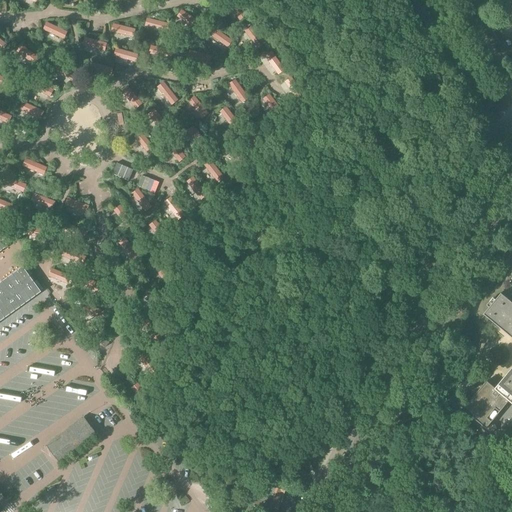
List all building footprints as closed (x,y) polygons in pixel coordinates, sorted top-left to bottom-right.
[(227,0),(222,4),(237,21),(244,15),(230,0),(227,0)] [(500,0),(492,0),(499,8),(504,4),(500,0)] [(177,17),(195,29),(200,22),(181,9),(177,17)] [(146,27),(167,32),(170,24),(148,18),(146,27)] [(43,30),(64,38),(67,30),(46,22),(43,30)] [(111,32),(133,38),(133,37),(135,29),(114,23),(111,32)] [(242,31),(255,49),(263,44),(250,26),(242,31)] [(210,35),(229,47),(234,40),(215,27),(210,35)] [(82,46),(104,51),(106,42),(84,37),(82,46)] [(16,51),(35,63),(40,56),(21,44),(16,51)] [(149,54),(171,59),(173,51),(152,45),(149,54)] [(114,56),(136,62),(138,54),(116,48),(114,56)] [(189,59),(211,64),(213,55),(191,50),(189,59)] [(90,70),(111,77),(114,69),(93,61),(90,70)] [(72,80),(76,72),(55,62),(52,70),(72,80)] [(0,85),(15,93),(19,85),(0,75),(0,85)] [(31,87),(51,96),(55,88),(35,79),(31,87)] [(250,98),(237,79),(230,85),(243,103),(250,98)] [(178,101),(165,82),(158,88),(171,106),(178,101)] [(143,105),(131,87),(124,91),(136,110),(143,105)] [(284,111),(271,93),(264,98),(277,116),(284,111)] [(208,113),(195,95),(188,100),(201,118),(208,113)] [(20,109),(40,119),(44,111),(24,101),(20,109)] [(240,125),(227,107),(219,112),(232,131),(240,125)] [(168,126),(155,108),(148,113),(161,131),(168,126)] [(0,119),(9,124),(13,116),(0,109),(0,119)] [(204,137),(191,119),(183,124),(196,142),(204,137)] [(256,146),(272,130),(266,124),(250,139),(256,146)] [(156,149),(142,132),(135,138),(149,155),(156,149)] [(187,157),(174,139),(166,144),(179,162),(187,157)] [(247,160),(234,142),(227,147),(240,165),(247,160)] [(47,167),(26,158),(22,166),(43,175),(47,167)] [(225,178),(212,160),(204,165),(217,183),(225,178)] [(26,183),(5,175),(2,184),(23,191),(26,183)] [(207,194),(194,176),(186,181),(200,200),(207,194)] [(151,206),(138,188),(131,193),(144,211),(151,206)] [(55,202),(34,194),(31,202),(52,210),(55,202)] [(184,214),(171,196),(164,201),(177,220),(184,214)] [(19,206),(0,198),(0,208),(16,214),(19,206)] [(89,206),(68,198),(65,206),(86,214),(89,206)] [(134,223),(121,205),(114,210),(127,228),(134,223)] [(170,238),(157,219),(150,225),(163,243),(170,238)] [(89,231),(67,223),(64,232),(86,239),(89,231)] [(50,233),(29,225),(26,234),(47,241),(50,233)] [(0,234),(0,321),(41,291),(23,266),(0,282),(0,251),(8,245),(0,234)] [(142,263),(129,245),(122,250),(135,269),(142,263)] [(87,256),(66,248),(63,257),(84,264),(87,256)] [(169,274),(156,255),(149,261),(162,279),(169,274)] [(71,277),(50,269),(47,278),(68,285),(71,277)] [(106,287),(85,279),(82,288),(103,295),(106,287)] [(163,301),(150,283),(143,288),(156,306),(163,301)] [(511,302),(501,293),(483,314),(511,337),(511,302)] [(105,313),(84,306),(81,314),(102,321),(105,313)] [(163,339),(150,320),(143,326),(156,344),(163,339)] [(158,370),(145,352),(138,357),(151,375),(158,370)] [(511,367),(498,384),(503,388),(510,393),(511,395),(511,367)] [(510,393),(503,388),(499,392),(486,381),(464,407),(474,415),(472,417),(482,425),(480,427),(486,432),(489,433),(491,433),(493,432),(494,429),(494,427),(492,425),(490,423),(494,419),(493,418),(498,411),(500,412),(509,400),(506,397),(510,393)] [(152,400),(139,382),(132,387),(145,406),(152,400)] [(47,445),(57,457),(61,463),(91,440),(90,438),(96,433),(83,417),(47,445)] [(259,505),(278,511),(286,487),(267,481),(259,505)]
